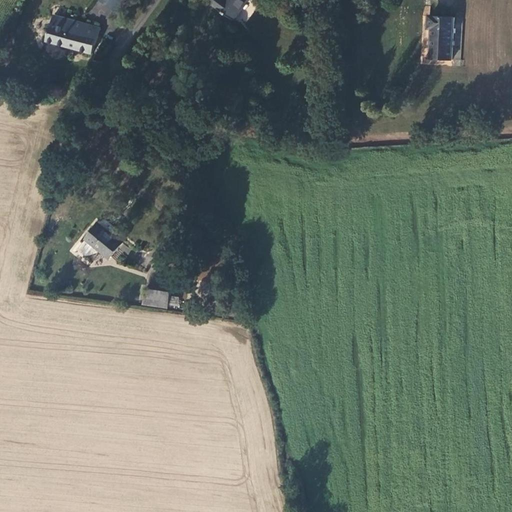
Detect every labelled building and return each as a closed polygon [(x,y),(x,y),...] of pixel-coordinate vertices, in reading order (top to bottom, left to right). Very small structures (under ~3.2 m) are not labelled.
[(126,0),(97,0),(98,0),(115,14),(126,0)] [(216,0),(213,5),(234,20),(248,0),(216,0)] [(91,55),(99,30),(54,16),(45,42),(91,55)] [(449,59),(451,18),(425,17),(424,29),(429,29),(428,49),(437,49),(436,58),(449,59)] [(428,58),(436,58),(437,49),(428,49),(428,58)] [(119,242),(96,224),(81,243),(80,251),(85,255),(93,254),(100,248),(109,255),(119,242)] [(144,289),(141,303),(166,307),(168,295),(169,292),(144,289)] [(177,297),(168,295),(166,307),(175,308),(177,297)]
